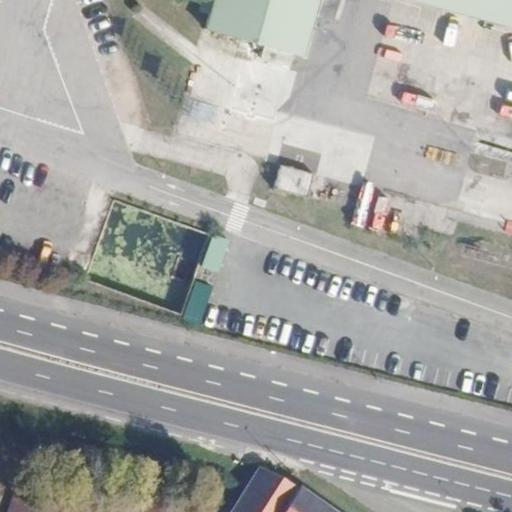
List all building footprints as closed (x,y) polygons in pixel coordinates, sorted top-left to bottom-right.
[(302,59),(318,0),(212,0),(204,32),(302,59)] [(511,0),(417,0),(511,26),(511,0)] [(194,122),(197,102),(172,98),(169,119),(194,122)] [(306,143),(303,158),(325,162),(328,147),(306,143)] [(307,203),(313,179),(280,170),(273,194),(307,203)] [(329,511),(296,489),(256,468),(253,473),(234,506),(230,511),(329,511)] [(230,511),(234,506),(88,490),(82,510),(80,511),(230,511)] [(80,511),(82,510),(35,493),(27,511),(80,511)]
